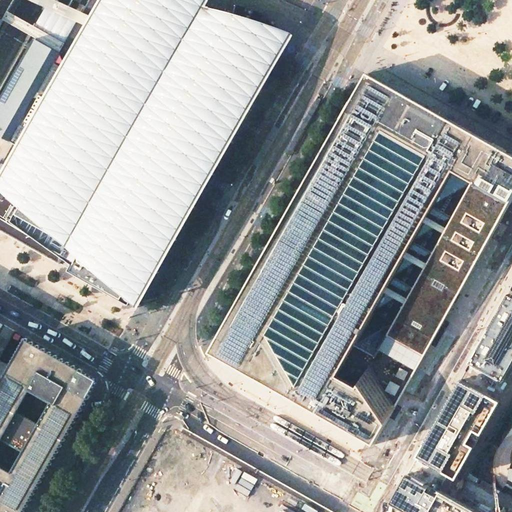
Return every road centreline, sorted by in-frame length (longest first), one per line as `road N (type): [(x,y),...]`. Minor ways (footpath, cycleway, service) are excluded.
road 1 (residential): [(368,511),(511,255)]
road 2 (tertiary): [(350,511),(194,423),(164,392)]
road 3 (tertiary): [(128,371),(53,511)]
road 4 (unclassified): [(128,371),(0,299)]
road 5 (tertiary): [(94,511),(164,392)]
